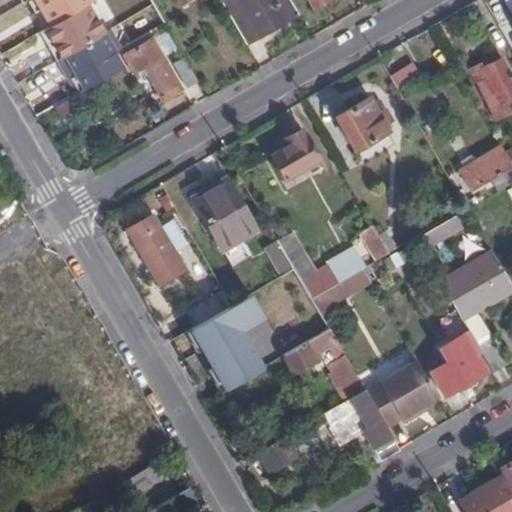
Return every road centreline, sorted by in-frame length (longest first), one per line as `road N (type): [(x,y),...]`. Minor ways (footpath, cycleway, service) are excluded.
road 1 (residential): [(63,211),(426,0)]
road 2 (unclassified): [(242,511),(63,211)]
road 3 (residential): [(511,413),(342,511)]
road 4 (unclassified): [(63,211),(0,102)]
